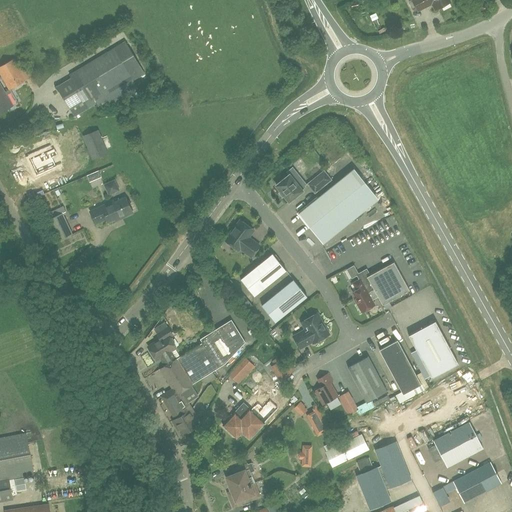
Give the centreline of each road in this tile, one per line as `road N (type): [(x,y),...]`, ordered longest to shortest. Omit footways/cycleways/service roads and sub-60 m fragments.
road 1 (secondary): [(511,348),(369,99)]
road 2 (unclassified): [(359,339),(326,285),(237,179)]
road 3 (tertiary): [(183,510),(185,489),(172,455),(111,353),(117,332)]
road 4 (tertiary): [(117,332),(237,179)]
road 5 (unclassified): [(117,332),(75,309),(0,193)]
road 6 (tertiary): [(237,179),(290,116),(333,90)]
road 7 (unclassified): [(378,64),(495,23)]
